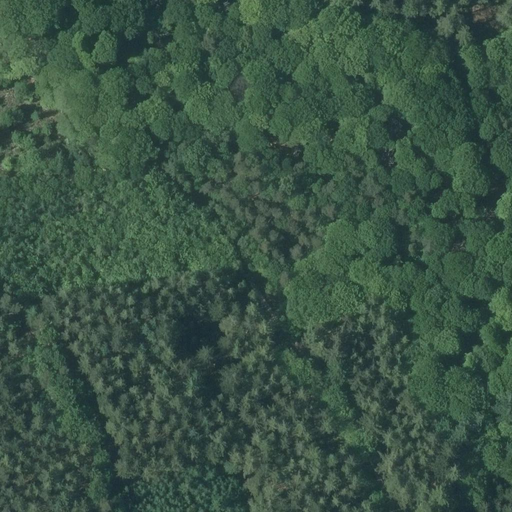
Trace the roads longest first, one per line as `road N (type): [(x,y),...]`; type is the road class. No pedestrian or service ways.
road 1 (track): [(0,0),(68,91),(191,204),(335,399),(392,511)]
road 2 (track): [(0,199),(511,41)]
